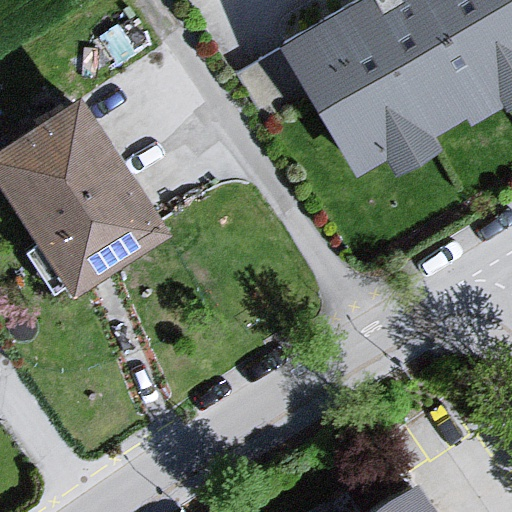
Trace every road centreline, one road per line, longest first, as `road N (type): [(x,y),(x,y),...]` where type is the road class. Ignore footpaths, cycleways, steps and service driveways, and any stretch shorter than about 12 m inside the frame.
road 1 (residential): [(369,343),(192,66)]
road 2 (residential): [(97,511),(369,343)]
road 3 (residential): [(369,343),(500,259)]
